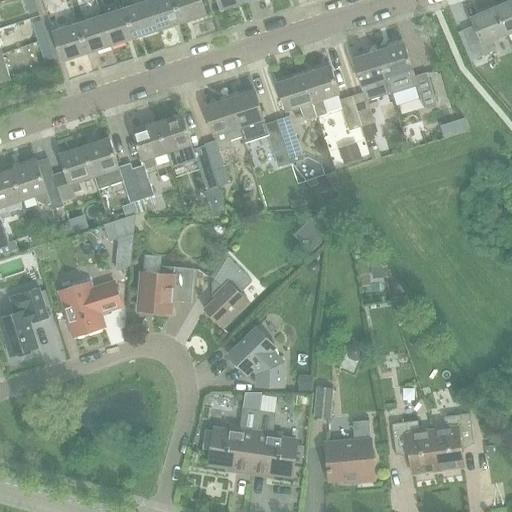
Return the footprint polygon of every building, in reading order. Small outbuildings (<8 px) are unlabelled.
[(38,12),(33,0),(24,0),(30,15),(38,12)] [(174,0),(150,0),(148,1),(158,31),(182,23),(174,0)] [(174,0),(182,23),(206,15),(201,0),(174,0)] [(245,3),(244,0),(217,0),(221,11),(245,3)] [(511,0),(494,9),(506,35),(511,32),(511,0)] [(158,31),(148,1),(125,8),(135,38),(158,31)] [(125,8),(101,16),(111,46),(135,38),(125,8)] [(506,35),(494,9),(470,18),(474,26),(462,31),(474,59),(496,50),(492,41),(506,35)] [(101,16),(78,24),(88,54),(111,46),(101,16)] [(33,23),(39,42),(47,40),(41,21),(33,23)] [(88,54),(78,24),(53,32),(63,62),(88,54)] [(53,59),(47,40),(39,42),(45,61),(53,59)] [(404,43),(378,52),(391,95),(416,87),(423,108),(436,104),(427,73),(414,77),(412,71),(404,43)] [(7,50),(12,65),(32,59),(27,44),(7,50)] [(353,59),(362,87),(363,93),(352,97),(362,128),(374,124),(367,103),(391,95),(378,52),(353,59)] [(0,82),(9,79),(1,55),(0,55),(0,82)] [(331,67),(305,75),(318,117),(328,114),(342,109),(349,132),(362,128),(352,97),(340,101),(338,95),(340,94),(331,67)] [(305,122),(318,117),(305,75),(278,84),(287,112),(300,107),(305,122)] [(254,91),(230,99),(242,138),(243,141),(267,133),(273,151),(285,147),(276,121),(264,124),(263,121),(254,91)] [(204,145),(205,147),(218,187),(229,183),(219,152),(232,148),(230,141),(242,138),(230,99),(204,107),(216,142),(204,145)] [(461,115),(453,106),(444,114),(452,123),(461,115)] [(157,123),(167,154),(193,146),(183,115),(157,123)] [(290,162),(302,158),(289,116),(276,121),(285,147),(290,162)] [(442,129),(445,138),(468,130),(464,118),(457,120),(458,124),(442,129)] [(144,166),(132,170),(143,201),(154,197),(145,170),(157,166),(154,158),(167,154),(157,123),(132,131),(144,166)] [(374,124),(362,128),(366,142),(376,139),(374,131),(376,131),(374,124)] [(109,139),(83,147),(94,178),(97,188),(123,180),(130,205),(143,201),(132,170),(130,162),(118,166),(109,139)] [(378,140),(369,143),(373,156),(382,153),(378,140)] [(355,145),(341,150),(346,167),(361,162),(355,145)] [(65,170),(53,174),(62,202),(74,198),(72,193),(81,190),(78,183),(82,182),(94,178),(83,147),(60,154),(65,170)] [(206,191),(218,187),(205,147),(193,151),(206,191)] [(48,159),(12,171),(22,201),(35,197),(37,202),(45,207),(50,205),(52,212),(64,208),(62,202),(53,174),(48,159)] [(0,208),(22,201),(12,171),(0,174),(0,208)] [(313,179),(306,182),(311,188),(317,184),(318,183),(315,179),(313,179)] [(206,191),(204,191),(212,214),(225,210),(217,187),(206,191)] [(312,217),(294,235),(311,253),(322,242),(322,217),(312,217)] [(0,218),(0,256),(0,258),(19,252),(15,242),(8,244),(0,218)] [(126,220),(114,224),(119,241),(132,237),(126,220)] [(99,252),(108,237),(98,232),(89,247),(99,252)] [(42,234),(34,237),(37,246),(45,244),(42,234)] [(216,299),(205,310),(222,328),(249,301),(241,293),(252,281),(228,257),(214,280),(222,288),(214,297),(216,299)] [(311,265),(308,269),(309,273),(312,276),(317,276),(320,272),(320,267),(316,264),(311,265)] [(142,272),(139,310),(155,311),(156,314),(164,315),(167,312),(171,313),(172,301),(191,302),(194,269),(161,266),(160,274),(142,272)] [(59,292),(74,337),(105,327),(100,313),(122,306),(114,281),(93,288),(90,282),(59,292)] [(0,317),(0,325),(10,357),(17,355),(20,357),(31,353),(32,350),(39,348),(31,323),(49,318),(39,288),(21,294),(10,297),(15,313),(0,317)] [(257,327),(228,355),(233,360),(233,363),(234,366),(236,368),(239,369),(242,369),(247,374),(252,369),(257,373),(256,386),(284,387),(284,363),(278,356),(278,354),(278,352),(277,349),(275,347),(276,347),(257,327)] [(426,339),(413,347),(419,356),(431,348),(426,339)] [(356,364),(363,361),(366,354),(363,346),(356,344),(348,346),(346,354),(349,361),(356,364)] [(431,376),(442,368),(431,352),(419,360),(431,376)] [(310,390),(311,375),(301,375),(300,390),(310,390)] [(333,389),(317,387),(314,417),(330,419),(333,389)] [(391,388),(389,404),(406,407),(408,390),(391,388)] [(251,406),(260,408),(261,397),(252,396),(251,406)] [(236,470),(250,472),(259,411),(242,409),(240,428),(231,427),(231,431),(214,428),(209,464),(237,468),(236,470)] [(276,414),(259,411),(250,472),(264,474),(264,472),(292,476),(297,440),(281,438),(282,434),(273,433),(276,414)] [(445,428),(432,429),(438,471),(463,468),(460,446),(474,444),(470,413),(444,417),(445,428)] [(371,439),(369,421),(353,422),(354,441),(326,443),(329,481),(356,478),(356,481),(374,480),(371,439)] [(413,475),(438,471),(432,429),(419,431),(418,421),(392,424),(396,455),(410,453),(413,475)]
